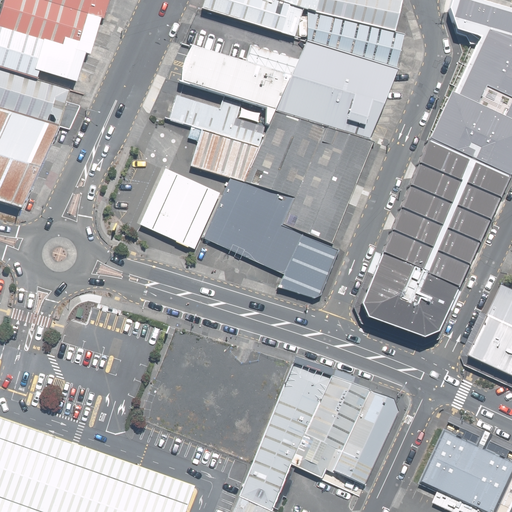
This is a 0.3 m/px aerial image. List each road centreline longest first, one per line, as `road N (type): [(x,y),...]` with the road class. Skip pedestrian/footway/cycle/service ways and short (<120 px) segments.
road 1 (unclassified): [(426,7),(428,75),(325,338)]
road 2 (secondary): [(85,265),(325,338)]
road 3 (tertiary): [(160,0),(66,225)]
road 4 (unclassified): [(431,379),(511,213)]
road 5 (tertiary): [(371,511),(431,379)]
